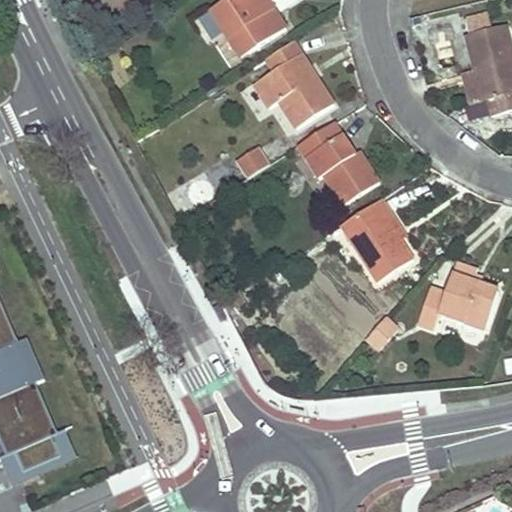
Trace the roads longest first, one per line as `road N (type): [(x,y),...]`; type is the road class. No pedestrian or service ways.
road 1 (secondary): [(87,151),(86,177),(208,405),(223,465)]
road 2 (secondary): [(271,434),(226,379),(112,166),(87,151)]
road 3 (residential): [(375,0),(380,50),(408,117),(471,169),(511,187)]
road 4 (tertiary): [(511,424),(474,418),(316,447)]
road 5 (tertiary): [(341,500),(380,474),(483,443),(511,426)]
road 6 (secondary): [(23,27),(87,151)]
